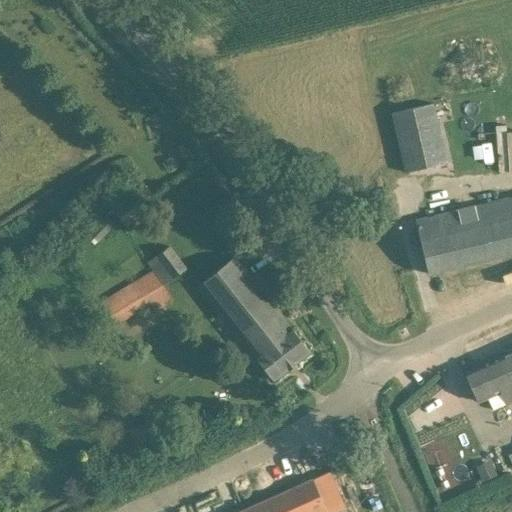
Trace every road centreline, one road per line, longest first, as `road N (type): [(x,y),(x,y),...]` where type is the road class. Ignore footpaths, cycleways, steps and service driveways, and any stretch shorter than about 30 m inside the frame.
road 1 (unclassified): [(369,382),(347,328),(253,173),(110,0)]
road 2 (unclassified): [(130,511),(234,466),(369,382)]
road 3 (unclassified): [(369,382),(454,324),(511,299)]
road 4 (unclassified): [(413,511),(373,422),(369,382)]
